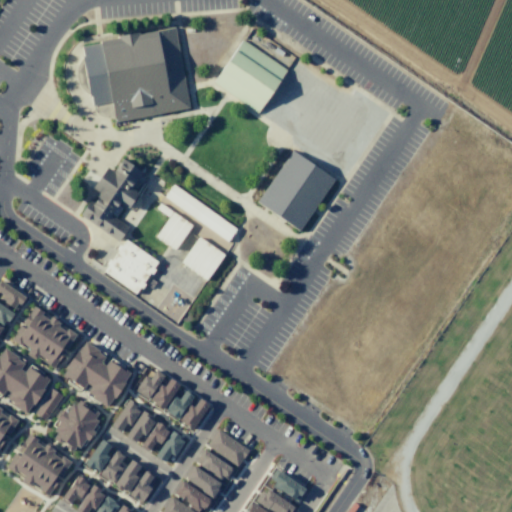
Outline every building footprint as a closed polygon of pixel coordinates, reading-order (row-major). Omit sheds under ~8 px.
[(172,29),(188,107),(113,122),(109,103),(91,106),(80,47),(172,29)] [(241,40),(285,70),(256,112),(212,82),(241,40)] [(290,150),(333,179),(298,231),(255,202),(290,150)] [(120,157),(148,176),(125,208),(117,202),(109,214),(127,226),(117,241),(79,215),(88,201),(92,204),(96,198),(94,196),(96,192),(90,188),(105,167),(111,171),(120,157)] [(171,184),(235,228),(226,241),(162,196),(171,184)] [(174,250),(191,225),(158,203),(155,208),(167,217),(154,237),(174,250)] [(198,237),(223,254),(205,280),(180,263),(198,237)] [(124,240),(155,262),(131,296),(100,274),(124,240)] [(0,281),(23,297),(14,310),(3,302),(4,301),(0,299),(3,295),(0,293),(0,281)] [(0,305),(12,314),(3,327),(0,325),(0,305)] [(32,305),(43,312),(41,314),(47,318),(49,314),(57,319),(56,321),(58,323),(56,326),(64,332),(66,329),(73,335),(65,347),(61,345),(58,349),(62,352),(52,367),(43,362),(45,360),(37,354),(34,358),(28,354),(29,353),(26,351),(28,348),(20,343),(18,345),(10,340),(15,332),(15,331),(18,326),(19,327),(22,324),(20,322),(32,305)] [(113,398),(123,383),(122,382),(128,373),(121,368),(120,369),(107,360),(104,365),(99,362),(103,357),(96,352),(97,350),(83,341),(77,350),(76,349),(65,366),(66,367),(60,376),(68,381),(69,379),(82,388),(85,383),(89,386),(86,392),(93,396),(91,398),(105,407),(111,397),(113,398)] [(33,405),(42,390),(41,389),(47,379),(40,374),(39,375),(26,367),(23,372),(18,369),(22,363),(15,358),(16,357),(3,347),(0,351),(0,393),(1,394),(4,389),(9,392),(5,398),(12,402),(10,404),(24,413),(31,403),(33,405)] [(146,398),(162,375),(155,370),(148,380),(143,377),(134,390),(146,398)] [(167,378),(177,384),(161,409),(153,403),(154,402),(149,399),(158,385),(162,387),(167,378)] [(50,388),(61,396),(44,420),(33,413),(50,388)] [(184,389),(192,394),(175,419),(163,411),(173,395),(178,399),(184,389)] [(198,398),(207,404),(190,430),(177,421),(188,404),(192,407),(198,398)] [(77,400),(84,404),(82,407),(88,411),(90,408),(96,412),(92,418),(95,421),(89,430),(94,433),(89,441),(83,437),(77,447),(74,445),(70,450),(64,446),(66,444),(60,440),(58,443),(51,438),(55,433),(51,430),(57,421),(54,419),(58,412),(59,413),(62,410),(64,411),(70,402),(74,405),(77,400)] [(126,400),(134,405),(132,408),(137,411),(128,425),(125,423),(118,432),(108,425),(126,400)] [(152,422),(143,436),(139,434),(134,441),(124,435),(141,410),(149,416),(147,419),(152,422)] [(0,414),(5,418),(7,415),(15,420),(6,433),(2,431),(0,433),(0,435),(3,438),(0,442),(0,414)] [(155,421),(168,429),(158,444),(153,441),(147,451),(139,446),(155,421)] [(216,428),(247,450),(236,466),(205,445),(216,428)] [(170,430),(178,436),(177,438),(183,441),(172,456),(168,454),(163,462),(153,456),(170,430)] [(26,432),(37,439),(36,441),(41,445),(43,442),(51,447),(50,448),(53,450),(50,454),(58,459),(60,457),(68,462),(59,475),(55,472),(52,476),(56,479),(46,495),(38,489),(39,487),(31,481),(29,485),(22,481),(23,480),(20,478),(22,475),(14,470),(12,473),(4,467),(10,459),(9,458),(12,453),(14,454),(16,451),(14,450),(26,432)] [(97,471),(107,457),(103,454),(109,445),(99,439),(82,464),(90,469),(92,467),(97,471)] [(226,479),(232,470),(202,449),(193,462),(211,474),(211,475),(218,480),(221,476),(226,479)] [(111,483),(120,468),(116,465),(122,455),(113,450),(98,473),(104,477),(103,479),(111,483)] [(136,477),(132,474),(138,465),(129,459),(112,484),(120,490),(122,487),(127,491),(136,477)] [(192,465),(218,483),(215,488),(217,489),(211,498),(201,491),(202,490),(184,478),(188,473),(187,472),(192,465)] [(140,502),(149,488),(145,485),(152,474),(144,469),(127,494),(140,502)] [(273,469),(305,490),(297,503),(270,486),(273,482),(267,478),(273,469)] [(75,475),(88,483),(78,498),(74,495),(67,505),(59,500),(75,475)] [(202,510),(209,499),(178,478),(172,487),(175,488),(172,493),(190,505),(190,507),(196,511),(199,507),(202,510)] [(92,509),(103,494),(90,485),(73,509),(77,511),(85,511),(89,507),(92,509)] [(265,487),(293,506),(288,511),(271,511),(266,508),(265,509),(253,501),(260,491),(261,493),(265,487)] [(112,511),(118,503),(104,495),(92,511),(112,511)] [(192,511),(170,497),(159,511),(192,511)] [(242,511),(250,501),(266,511),(242,511)]
